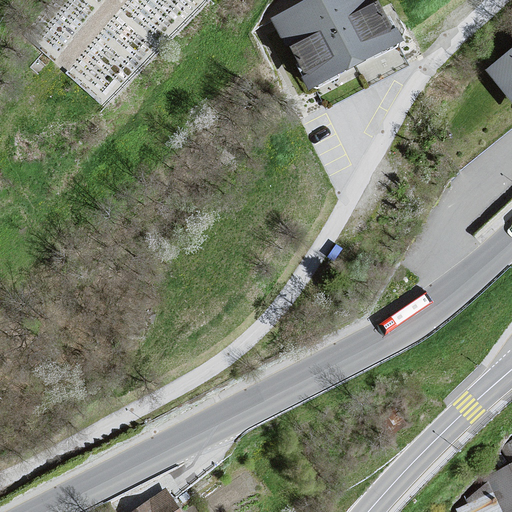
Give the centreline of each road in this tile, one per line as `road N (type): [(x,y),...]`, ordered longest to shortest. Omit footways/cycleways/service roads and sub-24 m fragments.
road 1 (secondary): [(511,238),(403,326),(41,511)]
road 2 (secondary): [(368,511),(511,369)]
